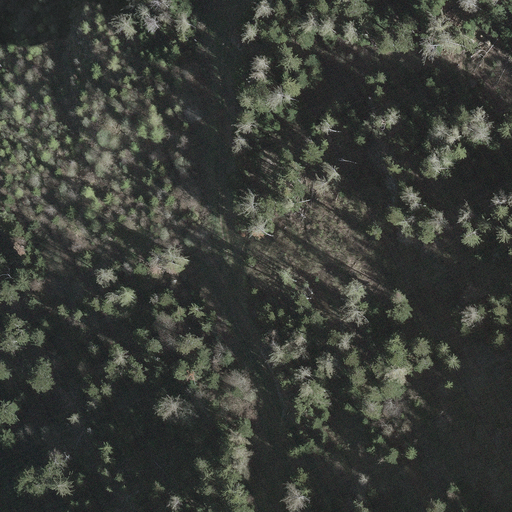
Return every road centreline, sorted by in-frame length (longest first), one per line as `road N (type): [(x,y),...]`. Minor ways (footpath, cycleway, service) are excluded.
road 1 (track): [(244,0),(227,25),(222,60),(220,171),(230,275)]
road 2 (track): [(230,275),(236,316),(275,409),(270,497)]
